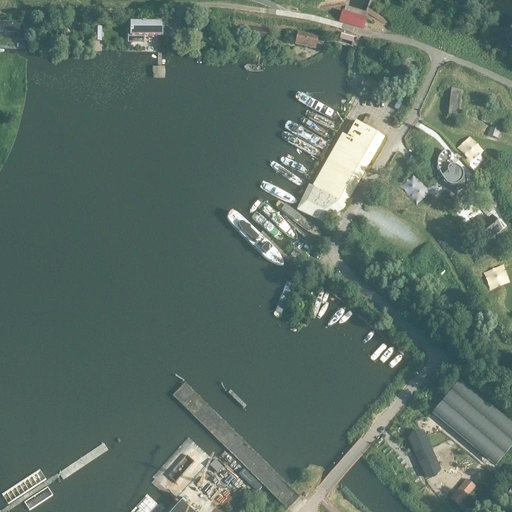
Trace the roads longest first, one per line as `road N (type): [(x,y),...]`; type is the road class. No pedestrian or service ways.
road 1 (unclassified): [(437,355),(352,280),(334,249),(413,115),(438,53),(312,18),(224,5),(0,14)]
road 2 (unclassified): [(304,511),(437,355)]
